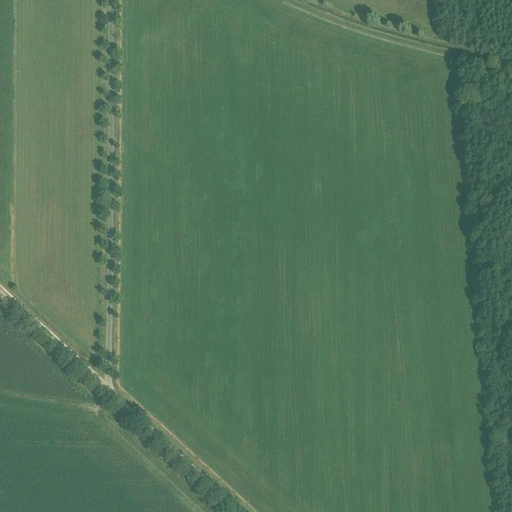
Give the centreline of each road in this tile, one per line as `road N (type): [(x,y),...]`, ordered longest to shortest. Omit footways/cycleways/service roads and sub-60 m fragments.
road 1 (unclassified): [(241,511),(111,391)]
road 2 (track): [(0,292),(111,391)]
